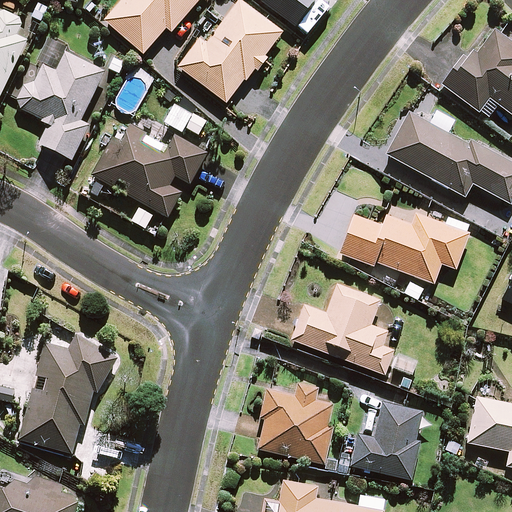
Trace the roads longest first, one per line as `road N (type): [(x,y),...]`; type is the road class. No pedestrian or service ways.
road 1 (residential): [(213,316),(285,160),(402,0)]
road 2 (residential): [(0,203),(151,292),(213,316)]
road 3 (residential): [(164,511),(213,316)]
